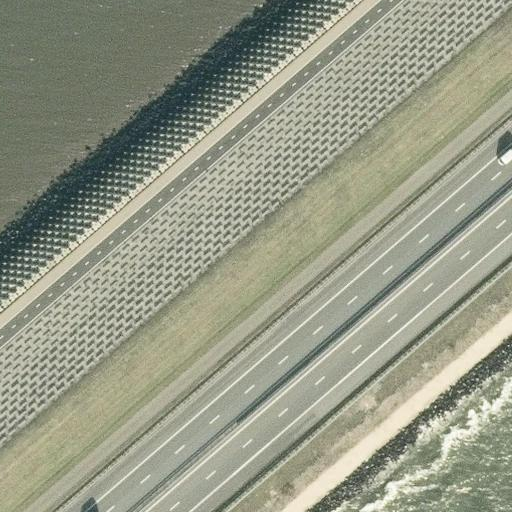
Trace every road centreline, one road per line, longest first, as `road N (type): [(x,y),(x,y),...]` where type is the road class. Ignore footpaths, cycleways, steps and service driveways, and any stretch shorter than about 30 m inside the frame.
road 1 (motorway): [(511,162),(107,511)]
road 2 (motorway): [(167,511),(511,214)]
